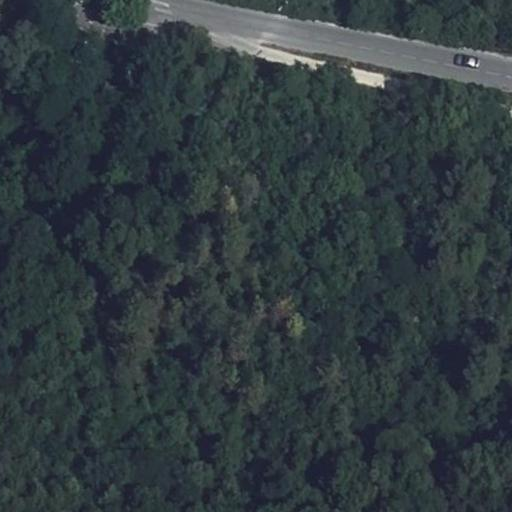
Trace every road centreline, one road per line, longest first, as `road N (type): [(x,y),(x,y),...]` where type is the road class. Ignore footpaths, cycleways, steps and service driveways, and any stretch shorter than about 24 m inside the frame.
road 1 (secondary): [(511,72),(154,0)]
road 2 (track): [(511,109),(267,49),(249,34),(246,19)]
